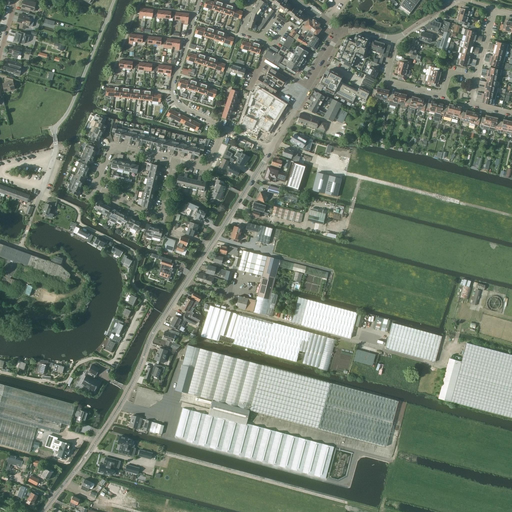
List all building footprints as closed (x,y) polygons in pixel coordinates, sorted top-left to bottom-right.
[(25,0),(23,0),(21,8),(22,8),(21,11),(29,13),(30,11),(33,12),(36,3),(25,0)] [(206,0),(205,0),(203,7),(212,10),(214,2),(206,0)] [(268,5),(260,0),(259,0),(256,5),(264,11),(268,5)] [(268,0),(271,2),(271,1),(275,4),(274,4),(286,12),(289,14),(289,15),(301,23),(306,16),(295,8),(293,10),(290,7),(291,5),(284,0),(268,0)] [(410,13),(419,0),(403,0),(400,5),(410,13)] [(214,2),(212,10),(217,11),(220,2),(214,1),(214,2)] [(220,2),(217,11),(222,13),(225,4),(220,2)] [(225,4),(222,13),(227,15),(230,6),(225,4)] [(264,11),(256,5),(251,12),(260,16),(264,11)] [(230,6),(227,15),(232,16),(234,9),(235,9),(235,7),(230,6)] [(473,9),(465,6),(463,6),(462,9),(459,8),(458,11),(459,11),(458,14),(469,17),(470,11),(472,12),(473,9)] [(234,9),(232,16),(240,19),(243,12),(235,9),(234,9)] [(260,16),(251,12),(249,20),(258,23),(260,16)] [(20,14),(17,23),(21,24),(20,27),(25,29),(26,25),(29,26),(32,27),(35,19),(36,16),(29,14),(28,16),(20,14)] [(469,17),(458,14),(457,17),(456,20),(459,21),(458,23),(468,26),(469,23),(467,23),(469,17)] [(278,15),(276,17),(285,23),(287,21),(278,15)] [(256,29),(258,23),(249,20),(246,26),(256,29)] [(308,32),(316,22),(313,20),(312,20),(311,22),(308,20),(304,26),(308,30),(307,31),(308,32)] [(435,22),(433,20),(424,25),(426,28),(437,32),(438,27),(442,29),(441,31),(444,31),(443,36),(448,37),(450,33),(447,32),(450,23),(443,21),(442,24),(435,22)] [(511,33),(511,28),(511,21),(511,22),(511,21),(508,20),(507,23),(504,22),(502,31),(505,32),(505,31),(511,33)] [(318,28),(320,26),(320,25),(316,22),(308,32),(310,33),(310,32),(311,33),(312,32),(316,35),(321,29),(318,28)] [(197,26),(195,34),(203,36),(205,29),(197,26)] [(205,29),(203,36),(208,38),(211,29),(205,27),(205,29)] [(211,29),(208,38),(213,39),(216,30),(211,29)] [(476,32),(465,29),(463,35),(466,36),(476,39),(477,36),(476,35),(476,32)] [(216,30),(213,39),(218,41),(221,32),(216,30)] [(20,32),(20,34),(17,33),(14,41),(24,44),(24,41),(28,42),(30,35),(20,32)] [(221,32),(218,41),(223,43),(226,36),(226,34),(221,32)] [(314,49),(320,39),(313,35),(310,33),(308,32),(303,39),(300,43),(309,48),(310,47),(314,49)] [(419,40),(430,43),(432,35),(428,34),(421,32),(419,40)] [(369,40),(368,40),(356,35),(353,40),(347,37),(343,46),(341,46),(339,49),(341,50),(337,59),(341,61),(340,62),(346,65),(351,67),(356,55),(364,59),(368,47),(367,46),(369,40)] [(226,36),(223,43),(232,45),(234,38),(226,36)] [(296,73),(299,67),(301,64),(302,65),(304,64),(305,61),(305,59),(304,58),(308,52),(298,47),(295,53),(289,49),(294,40),(288,36),(278,54),(276,53),(278,50),(271,46),(269,49),(268,48),(263,57),(284,70),(286,67),(296,73)] [(445,50),(448,37),(443,36),(440,44),(439,48),(445,50)] [(476,42),(476,39),(466,36),(464,42),(473,44),(474,41),(476,42)] [(377,50),(379,42),(378,41),(377,41),(376,41),(372,40),(369,50),(376,52),(377,50)] [(413,40),(412,44),(408,53),(411,54),(409,58),(420,62),(422,56),(417,54),(416,56),(415,55),(420,42),(413,40)] [(242,41),(240,48),(248,51),(251,44),(242,41)] [(474,47),(473,47),(473,44),(464,42),(462,41),(460,47),(473,50),(474,47)] [(251,44),(248,51),(254,53),(256,44),(251,42),(251,44)] [(383,52),(385,44),(383,43),(382,42),(381,42),(380,42),(379,42),(377,50),(376,52),(380,53),(379,55),(382,55),(382,56),(383,52)] [(508,45),(497,42),(496,42),(495,45),(494,44),(493,47),(507,51),(508,45)] [(256,44),(254,53),(259,54),(262,45),(256,44)] [(390,45),(385,44),(383,52),(382,56),(383,57),(386,58),(390,45)] [(19,55),(20,51),(21,51),(22,48),(16,46),(15,49),(10,48),(8,53),(12,54),(11,57),(19,59),(20,55),(19,55)] [(470,56),(471,53),(473,53),(473,50),(460,47),(459,53),(461,53),(470,56)] [(507,51),(493,47),(492,50),(494,51),(493,54),(494,54),(505,57),(507,51)] [(188,52),(186,60),(194,62),(197,55),(196,55),(188,52)] [(197,55),(194,62),(199,64),(202,55),(197,53),(196,55),(197,55)] [(476,60),(469,59),(470,56),(461,53),(460,59),(459,59),(475,63),(476,60)] [(505,57),(494,54),(493,54),(492,56),(491,56),(490,59),(501,62),(504,63),(505,57)] [(202,55),(199,64),(204,66),(207,57),(202,55)] [(207,57),(204,66),(210,67),(213,58),(207,57)] [(213,58),(210,67),(215,69),(217,62),(218,60),(213,58)] [(467,67),(468,65),(474,66),(475,63),(459,59),(460,59),(457,58),(456,64),(467,67)] [(410,61),(403,60),(402,59),(401,62),(398,61),(397,64),(398,65),(397,67),(407,70),(409,64),(410,61)] [(499,68),(501,62),(490,59),(489,62),(491,62),(490,65),(499,68)] [(22,64),(18,62),(10,60),(9,64),(5,63),(3,70),(13,73),(13,74),(19,76),(22,67),(21,67),(22,64)] [(126,68),(127,61),(120,60),(118,70),(121,71),(122,68),(126,68)] [(378,65),(370,61),(368,67),(369,67),(366,75),(375,79),(379,71),(376,70),(378,65)] [(217,62),(215,69),(223,72),(225,64),(217,62)] [(230,69),(228,68),(227,73),(229,73),(230,71),(236,74),(239,67),(232,65),(230,69)] [(171,66),(164,66),(163,73),(168,73),(167,76),(170,77),(171,66)] [(441,72),(438,72),(439,69),(429,66),(426,75),(429,76),(439,78),(440,76),(441,72)] [(245,69),(239,67),(236,74),(243,76),(242,78),(245,79),(246,74),(244,73),(245,69)] [(410,71),(407,70),(397,67),(396,70),(395,73),(398,74),(397,77),(399,77),(398,79),(405,81),(406,76),(408,77),(410,71)] [(502,70),(499,69),(489,67),(489,70),(482,69),(482,72),(498,75),(501,76),(502,70)] [(285,81),(287,78),(270,68),(264,79),(260,76),(255,83),(274,94),(279,86),(281,87),(283,84),(284,85),(286,81),(285,81)] [(323,75),(319,83),(326,86),(324,90),(352,104),(356,96),(365,101),(369,92),(365,89),(363,88),(361,88),(360,87),(359,87),(357,92),(339,83),(342,76),(329,70),(326,76),(323,75)] [(498,75),(482,72),(481,75),(488,76),(487,79),(496,81),(498,75)] [(13,78),(7,76),(6,79),(9,80),(9,82),(3,84),(5,92),(14,89),(12,81),(13,78)] [(438,81),(439,78),(429,76),(427,81),(425,81),(424,84),(434,87),(435,84),(438,84),(439,81),(438,81)] [(180,79),(177,86),(186,89),(188,81),(180,79)] [(188,81),(186,89),(191,90),(194,81),(188,80),(188,81)] [(194,81),(191,90),(196,92),(199,83),(194,81)] [(199,83),(196,92),(201,94),(204,85),(199,83)] [(495,87),(479,84),(479,87),(485,88),(485,91),(486,91),(496,93),(497,94),(498,88),(495,87)] [(204,85),(201,94),(206,95),(209,88),(209,86),(204,85)] [(377,87),(376,90),(373,89),(373,91),(371,97),(374,98),(380,99),(383,89),(380,88),(377,87)] [(106,88),(106,96),(114,97),(115,89),(106,88)] [(209,88),(206,95),(214,98),(217,91),(209,88)] [(241,124),(241,125),(256,132),(259,127),(267,132),(284,104),(258,88),(254,95),(251,94),(249,100),(248,103),(248,104),(247,106),(246,109),(245,112),(244,114),(243,119),(241,124)] [(386,90),(383,89),(380,99),(386,101),(389,102),(391,93),(388,93),(389,90),(386,89),(386,90)] [(231,90),(229,95),(236,98),(238,92),(231,90)] [(398,104),(400,93),(398,93),(398,92),(394,91),(394,94),(391,93),(389,102),(388,105),(397,107),(398,104)] [(496,93),(486,91),(485,91),(484,94),(477,93),(477,96),(495,99),(496,93)] [(317,92),(314,97),(325,103),(325,102),(330,104),(332,99),(328,97),(324,95),(323,96),(317,92)] [(403,94),(400,93),(398,104),(403,105),(403,106),(406,106),(408,98),(406,97),(406,94),(403,93),(403,94)] [(153,94),(152,101),(160,102),(161,95),(153,94)] [(236,98),(229,95),(227,101),(235,103),(236,98)] [(415,108),(418,98),(415,97),(412,96),(411,99),(408,98),(406,106),(409,107),(415,108)] [(495,99),(477,96),(476,99),(483,100),(482,103),(483,103),(492,105),(493,105),(494,105),(494,104),(495,99)] [(325,103),(314,97),(307,109),(324,117),(332,122),(341,104),(332,99),(330,104),(325,113),(317,109),(319,105),(322,107),(325,103)] [(420,99),(418,98),(415,108),(421,110),(424,111),(426,102),(423,102),(424,99),(421,98),(420,99)] [(233,109),(235,103),(227,101),(225,106),(233,109)] [(434,113),(437,103),(434,102),(435,102),(431,101),(430,104),(428,103),(425,111),(429,112),(434,113)] [(440,104),(437,103),(434,113),(433,117),(439,118),(440,115),(443,116),(444,114),(443,114),(445,109),(444,109),(445,107),(443,107),(443,104),(440,103),(440,104)] [(451,119),(455,105),(452,105),(452,104),(449,103),(448,106),(445,105),(445,107),(444,109),(445,109),(443,114),(444,114),(443,116),(443,117),(451,119)] [(463,110),(460,109),(461,106),(458,106),(455,105),(451,119),(457,120),(458,118),(461,118),(462,114),(463,112),(463,110)] [(233,109),(225,106),(223,112),(231,114),(233,109)] [(170,109),(166,116),(174,119),(177,113),(170,109)] [(335,119),(343,123),(347,114),(340,110),(336,119),(335,119)] [(469,122),(472,112),(469,111),(466,110),(465,113),(463,112),(462,114),(461,118),(460,120),(463,121),(469,122)] [(231,114),(223,112),(222,118),(229,120),(231,114)] [(475,113),(472,112),(469,122),(468,125),(474,126),(475,124),(478,125),(480,116),(477,116),(478,113),(475,112),(475,113)] [(177,113),(174,119),(182,123),(185,116),(177,113)] [(300,114),(297,122),(316,129),(317,125),(319,126),(318,128),(325,130),(327,124),(321,121),(320,124),(318,123),(319,120),(304,115),(300,114)] [(489,127),(491,117),(489,116),(489,115),(485,115),(485,118),(482,117),(479,127),(483,128),(483,126),(489,127)] [(185,116),(182,123),(189,127),(193,120),(185,116)] [(92,127),(90,132),(101,137),(103,132),(104,132),(107,126),(103,124),(106,120),(99,117),(97,122),(96,121),(94,127),(92,127)] [(494,117),(491,117),(489,127),(495,129),(498,130),(500,121),(497,120),(498,118),(494,117)] [(506,131),(509,121),(506,120),(503,119),(502,122),(500,121),(498,130),(501,130),(506,131)] [(193,120),(189,127),(197,131),(200,124),(193,120)] [(122,129),(121,129),(117,128),(117,125),(114,124),(112,132),(115,132),(114,136),(119,137),(119,138),(117,138),(116,142),(118,143),(122,129)] [(125,138),(127,128),(122,126),(121,129),(122,129),(118,143),(121,143),(121,139),(120,138),(121,137),(125,138)] [(135,141),(138,130),(133,128),(133,129),(129,145),(131,144),(132,141),(131,141),(131,140),(135,141)] [(143,134),(144,131),(138,130),(135,141),(140,142),(140,143),(138,143),(138,146),(140,147),(143,134)] [(99,140),(101,137),(90,132),(88,137),(89,138),(88,140),(99,145),(100,141),(99,140)] [(146,143),(148,135),(143,134),(140,147),(142,147),(142,144),(141,143),(142,142),(146,143)] [(164,139),(165,136),(159,134),(158,137),(156,146),(161,147),(161,148),(159,148),(159,151),(161,152),(164,139)] [(295,134),(291,141),(299,146),(298,147),(306,150),(309,139),(303,138),(303,139),(295,134)] [(346,135),(345,138),(357,144),(358,141),(346,135)] [(158,137),(153,136),(150,150),(152,149),(153,146),(152,146),(152,145),(156,146),(158,137)] [(169,140),(164,139),(161,152),(163,152),(163,149),(162,148),(163,147),(167,148),(169,140)] [(177,151),(179,142),(174,141),(171,154),(173,154),(174,151),(173,151),(173,150),(177,151)] [(195,146),(196,144),(190,142),(190,145),(188,153),(192,154),(192,155),(191,155),(190,159),(192,160),(195,146)] [(190,145),(185,144),(182,157),(184,157),(185,154),(183,153),(184,152),(188,153),(190,145)] [(85,147),(83,152),(94,157),(96,153),(97,153),(99,149),(88,145),(87,147),(85,147)] [(200,147),(195,146),(192,160),(194,160),(195,156),(194,156),(194,155),(199,156),(200,152),(203,153),(204,146),(201,145),(200,147)] [(284,149),(282,155),(293,159),(292,161),(293,161),(298,162),(300,157),(297,156),(298,153),(293,151),(284,149)] [(227,151),(223,158),(229,161),(232,163),(234,160),(230,158),(232,154),(227,151)] [(93,160),(94,157),(83,152),(81,157),(83,158),(81,160),(92,165),(94,161),(93,160)] [(236,156),(239,158),(236,162),(243,166),(248,157),(242,153),(241,154),(238,153),(236,156)] [(229,161),(223,158),(217,171),(219,172),(220,169),(224,171),(229,161)] [(283,161),(273,158),(271,165),(280,168),(283,161)] [(117,169),(119,160),(117,159),(116,160),(112,159),(111,167),(117,169)] [(90,169),(92,165),(81,160),(80,163),(79,162),(76,167),(88,172),(89,168),(90,169)] [(124,170),(125,162),(122,162),(122,160),(119,160),(117,169),(124,170)] [(130,172),(132,163),(129,162),(129,163),(125,162),(124,170),(130,172)] [(298,190),(306,166),(294,162),(286,187),(298,190)] [(135,163),(132,163),(130,172),(137,173),(138,169),(138,166),(135,165),(135,163)] [(151,164),(149,171),(162,174),(162,171),(159,170),(160,166),(151,164)] [(240,170),(231,165),(228,171),(237,176),(240,170)] [(86,176),(88,172),(76,167),(74,172),(76,173),(75,176),(85,180),(87,176),(86,176)] [(279,170),(270,168),(268,167),(264,179),(270,181),(275,182),(276,179),(285,182),(287,174),(279,171),(279,170)] [(161,177),(162,174),(149,171),(148,178),(157,180),(158,176),(161,177)] [(200,181),(201,177),(198,176),(198,180),(186,178),(187,174),(185,173),(184,177),(178,176),(176,184),(204,191),(202,198),(206,199),(206,197),(205,197),(208,184),(205,184),(206,182),(200,181)] [(337,197),(342,179),(317,173),(312,191),(337,197)] [(84,184),(85,180),(75,176),(73,179),(75,179),(73,184),(72,184),(81,188),(82,184),(84,184)] [(156,184),(157,180),(148,178),(146,185),(158,188),(159,185),(156,184)] [(223,190),(223,191),(225,187),(221,185),(223,182),(217,180),(215,183),(217,184),(212,196),(219,199),(223,190)] [(79,191),(81,188),(72,184),(73,184),(70,183),(67,188),(69,189),(68,191),(78,196),(80,192),(79,191)] [(158,191),(158,188),(146,185),(144,192),(154,194),(155,190),(158,191)] [(270,187),(268,193),(278,195),(280,190),(270,187)] [(153,198),(154,194),(144,192),(142,191),(140,199),(142,199),(143,199),(155,202),(156,199),(153,198)] [(30,195),(22,192),(20,199),(19,202),(22,203),(23,201),(27,202),(30,195)] [(257,199),(264,203),(267,197),(268,198),(270,194),(264,192),(263,194),(260,192),(257,199)] [(285,192),(283,200),(296,204),(298,196),(285,192)] [(154,205),(155,202),(143,199),(142,199),(141,206),(150,208),(151,204),(154,205)] [(97,211),(101,213),(106,205),(102,204),(102,202),(98,200),(93,211),(96,212),(97,211)] [(263,214),(264,208),(265,205),(254,202),(254,203),(253,203),(252,205),(253,206),(252,209),(255,210),(254,211),(263,214)] [(198,209),(199,207),(190,203),(188,208),(194,210),(191,216),(201,220),(202,218),(203,219),(206,213),(198,209)] [(43,213),(42,215),(45,216),(45,217),(47,216),(52,218),(53,214),(49,213),(51,206),(46,204),(43,213)] [(108,218),(114,208),(110,206),(109,207),(106,205),(101,213),(106,216),(106,217),(108,218)] [(303,214),(274,206),(272,215),(301,223),(303,214)] [(323,225),(326,214),(316,212),(317,208),(313,207),(313,211),(310,210),(307,221),(323,225)] [(116,221),(121,213),(117,211),(117,210),(114,208),(108,218),(111,220),(110,221),(115,223),(116,221)] [(123,226),(129,216),(125,214),(124,215),(121,213),(116,221),(121,223),(121,224),(123,226)] [(132,218),(129,216),(123,226),(126,227),(127,226),(131,229),(135,221),(132,219),(132,218)] [(139,222),(135,221),(131,229),(136,231),(136,232),(138,234),(144,223),(140,221),(139,222)] [(189,225),(188,228),(196,231),(198,225),(190,222),(187,221),(186,223),(189,225)] [(258,233),(260,226),(247,223),(246,229),(258,233)] [(152,237),(154,227),(150,226),(151,225),(146,224),(144,235),(147,236),(146,238),(151,239),(152,237)] [(234,226),(232,232),(240,234),(242,228),(242,226),(238,224),(237,227),(234,226)] [(260,225),(260,226),(258,233),(256,241),(268,244),(272,229),(260,225)] [(76,227),(73,232),(77,234),(76,235),(85,239),(86,238),(87,239),(90,234),(88,233),(89,232),(86,231),(87,230),(83,228),(83,229),(80,228),(79,229),(76,227)] [(166,230),(163,229),(163,228),(159,227),(158,228),(154,227),(152,237),(161,240),(161,238),(163,239),(166,230)] [(194,237),(196,231),(188,228),(187,231),(184,230),(183,232),(186,234),(194,237)] [(238,240),(240,234),(232,232),(230,238),(234,239),(233,241),(237,242),(238,240)] [(97,236),(94,243),(104,248),(107,243),(105,242),(106,241),(104,240),(104,239),(101,237),(100,238),(97,236)] [(188,242),(188,241),(188,240),(188,239),(181,236),(175,252),(181,254),(182,252),(183,252),(185,246),(186,246),(187,243),(188,243),(188,242)] [(163,250),(172,252),(176,241),(167,238),(163,250)] [(5,274),(5,277),(1,275),(0,276),(0,282),(12,287),(15,280),(10,279),(12,277),(13,274),(16,266),(17,263),(61,279),(60,281),(67,283),(68,280),(73,282),(74,283),(75,285),(75,286),(76,285),(76,284),(76,282),(75,281),(73,280),(69,279),(70,275),(62,267),(60,266),(62,260),(62,259),(61,259),(61,258),(55,256),(54,256),(53,257),(50,261),(50,262),(49,262),(33,256),(0,243),(0,256),(10,261),(9,263),(6,271),(0,268),(0,269),(6,272),(5,274)] [(124,250),(118,247),(115,245),(112,250),(116,252),(114,254),(120,257),(124,250)] [(237,251),(237,250),(238,248),(229,246),(229,248),(221,246),(219,253),(226,254),(226,253),(237,256),(238,255),(238,254),(238,253),(238,251),(237,251)] [(241,258),(239,268),(262,275),(275,278),(280,260),(249,252),(243,250),(243,251),(242,257),(241,258)] [(54,256),(53,257),(54,256),(55,256),(61,258),(61,259),(62,259),(62,260),(60,266),(62,267),(63,261),(64,259),(63,258),(55,255),(54,255),(54,256)] [(159,256),(158,259),(162,260),(161,264),(164,265),(163,269),(162,269),(160,275),(167,277),(166,280),(171,282),(175,269),(171,268),(171,267),(173,263),(170,263),(171,260),(172,260),(159,255),(159,256)] [(222,260),(225,261),(226,258),(223,257),(215,255),(213,262),(221,264),(222,260)] [(133,259),(127,256),(123,264),(129,266),(133,259)] [(235,257),(232,267),(239,268),(241,258),(235,257)] [(294,264),(292,270),(305,273),(306,267),(294,264)] [(233,272),(227,270),(227,271),(216,268),(216,267),(208,265),(206,273),(214,275),(214,272),(219,273),(218,275),(225,276),(225,279),(230,281),(233,272)] [(214,277),(199,272),(196,280),(212,285),(214,277)] [(296,272),(294,280),(300,282),(302,273),(296,272)] [(255,300),(248,298),(245,310),(266,315),(271,293),(275,278),(262,275),(255,300)] [(463,286),(460,297),(468,300),(471,288),(469,287),(464,286),(463,286)] [(476,289),(471,304),(476,305),(480,290),(478,290),(476,289)] [(187,298),(184,303),(193,308),(195,304),(197,305),(201,297),(193,293),(191,297),(193,298),(192,301),(187,298)] [(271,293),(266,315),(272,317),(277,295),(271,293)] [(138,298),(136,297),(137,296),(134,295),(133,296),(131,295),(127,303),(134,306),(138,298)] [(237,302),(236,308),(245,310),(248,298),(239,296),(237,302)] [(298,297),(292,322),(351,338),(357,313),(298,297)] [(193,308),(184,303),(181,309),(186,311),(184,315),(196,321),(199,323),(201,318),(193,314),(194,313),(191,311),(193,308)] [(63,309),(61,309),(61,310),(62,311),(63,312),(64,313),(65,313),(67,313),(68,313),(69,312),(70,311),(71,310),(72,309),(72,308),(72,307),(72,306),(72,304),(70,306),(70,307),(70,308),(70,309),(69,310),(68,310),(68,311),(67,311),(66,311),(65,311),(65,310),(64,310),(63,309)] [(273,324),(238,315),(239,314),(205,304),(204,308),(209,310),(201,336),(219,341),(220,335),(235,339),(234,344),(265,352),(265,353),(296,362),(302,340),(308,341),(310,332),(273,323),(273,324)] [(132,312),(126,308),(123,314),(129,317),(132,312)] [(182,327),(186,321),(194,325),(196,321),(184,315),(182,319),(182,320),(175,316),(170,325),(179,329),(181,326),(182,327)] [(113,332),(121,335),(125,326),(124,325),(125,323),(117,319),(113,327),(115,328),(113,332)] [(442,336),(392,323),(385,349),(435,362),(442,336)] [(179,333),(173,331),(170,330),(169,333),(165,331),(162,339),(172,342),(175,335),(178,336),(179,333)] [(326,337),(318,368),(327,371),(336,340),(326,337)] [(116,344),(113,342),(114,340),(109,338),(108,340),(109,340),(106,346),(109,347),(107,350),(112,353),(116,344)] [(511,355),(467,343),(462,362),(450,358),(439,398),(511,417),(511,355)] [(187,345),(182,365),(194,368),(187,393),(212,400),(208,415),(183,408),(175,436),(187,439),(186,441),(325,479),(334,447),(246,423),(249,410),(386,446),(398,401),(324,382),(187,345)] [(157,354),(157,353),(154,360),(157,361),(159,361),(164,363),(168,351),(159,348),(157,354)] [(357,349),(354,361),(372,366),(375,354),(357,349)] [(0,366),(5,368),(5,366),(8,366),(9,363),(6,362),(0,360),(0,366)] [(27,364),(21,362),(19,368),(26,370),(27,364)] [(47,366),(40,364),(37,372),(45,374),(47,366)] [(66,367),(58,365),(55,364),(53,370),(64,373),(66,367)] [(94,391),(99,382),(94,379),(96,375),(96,376),(99,369),(92,365),(88,371),(89,372),(88,375),(86,374),(85,376),(85,375),(83,379),(84,379),(81,384),(86,387),(85,388),(89,389),(89,388),(94,391)] [(194,368),(182,365),(175,390),(187,393),(194,368)] [(153,369),(148,367),(144,378),(149,380),(151,374),(153,375),(153,376),(158,378),(161,370),(164,371),(165,368),(161,366),(159,369),(156,368),(155,370),(153,369)] [(0,444),(30,452),(36,428),(59,434),(62,423),(69,425),(75,404),(5,385),(0,384),(0,444)] [(86,419),(88,413),(80,410),(81,408),(78,407),(76,414),(78,415),(77,418),(82,420),(83,418),(86,419)] [(139,429),(141,422),(142,418),(140,418),(140,417),(132,415),(129,426),(139,429)] [(164,426),(158,424),(158,423),(146,420),(143,430),(155,433),(156,433),(161,434),(164,426)] [(49,435),(47,442),(59,446),(57,451),(59,452),(57,456),(60,457),(60,458),(61,458),(62,458),(65,459),(67,454),(68,455),(69,449),(68,449),(70,444),(67,443),(65,442),(65,443),(55,440),(56,438),(55,437),(55,438),(49,436),(49,435)] [(119,441),(118,444),(121,444),(121,445),(134,448),(134,446),(131,445),(132,440),(128,439),(128,438),(124,437),(124,438),(120,436),(120,437),(119,437),(118,440),(119,441)] [(121,445),(119,452),(133,456),(135,449),(134,448),(121,445)] [(139,450),(137,456),(149,459),(151,454),(139,450)] [(10,464),(16,466),(21,467),(23,461),(15,459),(8,457),(6,463),(4,470),(8,471),(10,464)] [(105,457),(103,465),(116,468),(118,469),(120,461),(105,457)] [(100,464),(98,472),(103,473),(107,474),(111,475),(113,469),(116,470),(116,468),(103,465),(100,464)] [(125,465),(123,470),(135,474),(137,468),(125,465)] [(42,476),(48,480),(52,472),(46,469),(46,470),(44,469),(43,471),(42,470),(40,474),(43,476),(42,476)] [(87,491),(89,488),(90,489),(91,489),(92,489),(92,488),(94,484),(84,479),(83,480),(82,482),(82,483),(82,485),(83,485),(81,489),(87,491)] [(22,487),(18,496),(24,498),(28,489),(22,487)] [(26,503),(29,504),(31,501),(34,503),(38,496),(31,492),(27,500),(28,500),(26,503)] [(69,505),(74,507),(76,504),(77,505),(80,499),(73,496),(70,502),(71,502),(69,505)]
